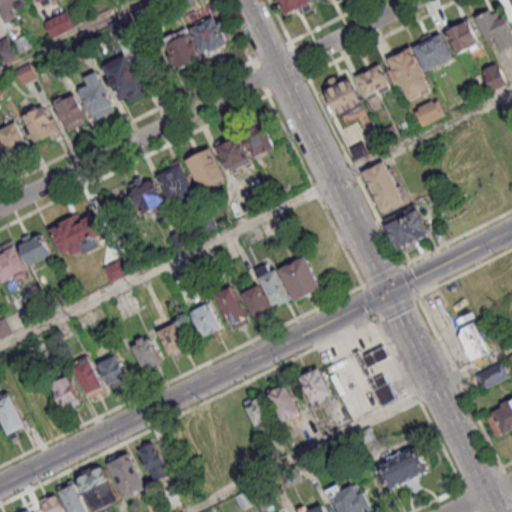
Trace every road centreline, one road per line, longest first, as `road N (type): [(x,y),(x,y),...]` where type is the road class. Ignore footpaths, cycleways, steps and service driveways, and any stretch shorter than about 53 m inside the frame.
road 1 (residential): [(412,0),(0,206)]
road 2 (residential): [(387,292),(0,484)]
road 3 (tertiary): [(387,292),(241,0)]
road 4 (tertiary): [(496,511),(387,292)]
road 5 (residential): [(511,228),(387,292)]
